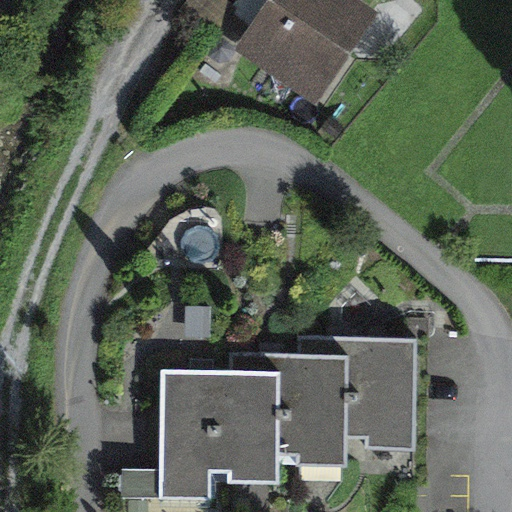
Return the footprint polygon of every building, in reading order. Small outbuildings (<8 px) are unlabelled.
[(240,13),(225,0),(187,0),(178,11),(214,42),(240,13)] [(313,105),(373,12),(354,0),(268,0),(233,54),(313,105)] [(210,308),(185,308),(185,338),(210,338),(210,308)] [(349,358),(347,441),(365,441),(365,451),(414,452),(417,341),(289,337),(289,356),(349,358)] [(279,376),(276,457),(295,458),(295,468),(346,469),(347,441),(349,358),(289,356),(228,354),(227,374),(279,376)] [(275,487),(276,457),(279,376),(227,374),(160,372),(157,471),(120,469),(119,500),(209,503),(210,472),(226,473),(226,485),(275,487)]
